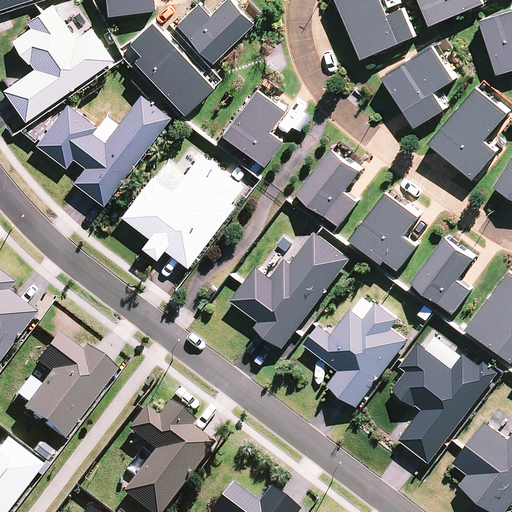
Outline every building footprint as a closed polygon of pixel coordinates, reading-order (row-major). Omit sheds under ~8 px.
[(0,0),(0,9),(28,0),(0,0)] [(107,0),(108,10),(156,6),(155,0),(107,0)] [(254,21),(232,0),(225,0),(213,12),(202,1),(179,24),(215,60),(254,21)] [(383,0),(339,0),(364,57),(416,34),(404,8),(390,14),(383,0)] [(425,0),(433,17),(471,0),(425,0)] [(4,91),(27,122),(116,60),(93,28),(78,38),(53,4),(28,22),(32,28),(13,41),(30,64),(31,64),(35,69),(4,91)] [(511,6),(480,16),(496,65),(511,60),(511,6)] [(214,82),(154,22),(132,43),(142,53),(135,60),(185,111),(214,82)] [(454,75),(434,43),(385,73),(413,120),(446,100),(436,85),(454,75)] [(508,108),(481,85),(435,138),(473,171),(497,143),(486,133),(508,108)] [(286,109),(258,87),(221,132),(262,165),(283,139),(270,129),(286,109)] [(67,168),(74,159),(87,168),(75,183),(105,206),(173,118),(143,95),(106,143),(94,133),(99,127),(70,105),(38,146),(67,168)] [(367,168),(340,145),(300,194),(340,226),(362,198),(350,188),(367,168)] [(154,177),(123,217),(152,239),(144,248),(159,260),(167,250),(190,268),(237,206),(233,203),(246,186),(203,153),(174,192),(154,177)] [(511,153),(496,178),(511,187),(511,153)] [(418,211),(390,189),(351,237),(387,267),(410,239),(401,232),(418,211)] [(477,254),(450,231),(410,279),(447,309),(469,282),(460,274),(477,254)] [(255,327),(283,348),(351,259),(315,232),(291,263),(285,259),(271,277),(257,267),(243,285),(231,300),(259,321),(255,327)] [(178,264),(166,257),(155,274),(166,282),(178,264)] [(511,268),(511,267),(471,316),(508,345),(511,340),(511,268)] [(0,362),(36,315),(8,293),(14,285),(0,274),(0,362)] [(357,407),(408,340),(392,328),(399,319),(377,302),(364,318),(352,309),(332,335),(319,325),(304,345),(339,371),(328,385),(357,407)] [(64,441),(117,371),(86,348),(82,353),(57,335),(35,364),(50,375),(24,411),(64,441)] [(430,463),(499,372),(484,361),(481,366),(465,354),(453,369),(418,343),(400,366),(407,371),(393,389),(415,407),(416,405),(422,410),(399,440),(430,463)] [(123,495),(145,511),(163,511),(214,446),(191,429),(196,422),(170,403),(159,418),(146,408),(128,432),(156,452),(123,495)] [(495,511),(505,511),(511,503),(511,435),(509,439),(486,422),(454,464),(469,475),(460,485),(495,511)] [(0,511),(9,511),(43,469),(7,441),(0,450),(0,511)] [(297,511),(269,491),(257,506),(231,486),(211,511),(297,511)]
